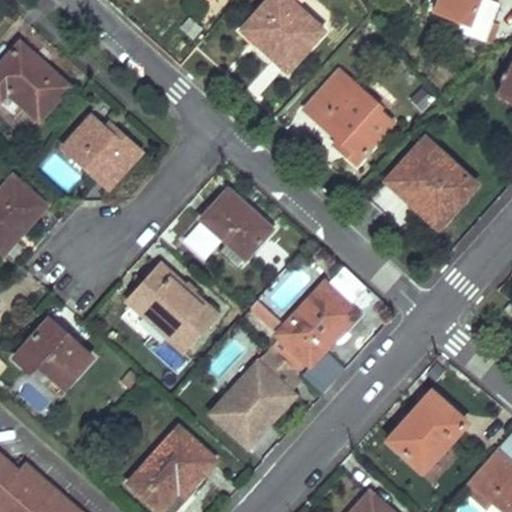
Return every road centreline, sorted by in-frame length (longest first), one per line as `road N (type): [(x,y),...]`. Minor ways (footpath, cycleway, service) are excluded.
road 1 (residential): [(433,319),(87,0)]
road 2 (residential): [(258,511),(433,319)]
